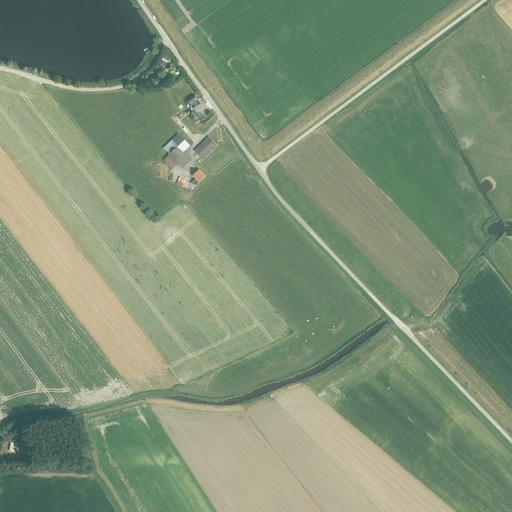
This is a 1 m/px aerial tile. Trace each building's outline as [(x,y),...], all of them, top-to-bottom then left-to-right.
[(170,62),(163,58),(160,63),(167,66),(170,62)] [(194,112),(202,107),(196,99),(188,104),(194,112)] [(200,121),(194,127),(197,131),(203,125),(200,121)] [(217,146),(210,137),(196,149),(204,157),(217,146)] [(166,152),(160,158),(170,169),(176,163),(183,170),(189,165),(181,156),(189,149),(179,138),(165,151),(166,152)] [(199,173),(194,176),(199,183),(204,180),(199,173)] [(193,184),(179,180),(177,186),(185,188),(184,192),(190,193),(193,184)]
